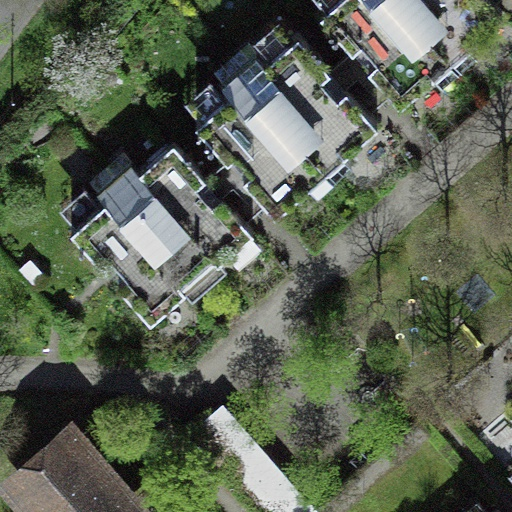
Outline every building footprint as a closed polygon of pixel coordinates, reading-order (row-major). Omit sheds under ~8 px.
[(330,0),(321,9),(353,45),(361,38),(377,55),(368,63),(400,99),(434,69),(442,78),(459,63),(476,49),(468,39),(502,9),(493,0),(330,0)] [(230,89),(196,118),(228,155),(237,147),(252,165),(243,172),(275,208),(309,178),(317,187),(334,172),(351,157),(344,148),(378,119),(346,83),(337,91),(321,73),(330,65),(298,28),(265,58),(249,40),(214,71),(230,89)] [(105,198),(71,227),(103,264),(112,256),(128,274),(119,281),(150,317),(185,287),(192,297),(210,282),(227,267),(219,258),(253,228),(221,192),(212,200),(197,182),(205,174),(174,138),(139,168),(124,150),(90,180),(105,198)] [(199,426),(281,509),(306,485),(224,402),(199,426)] [(75,449),(28,489),(47,511),(119,511),(125,508),(75,449)]
